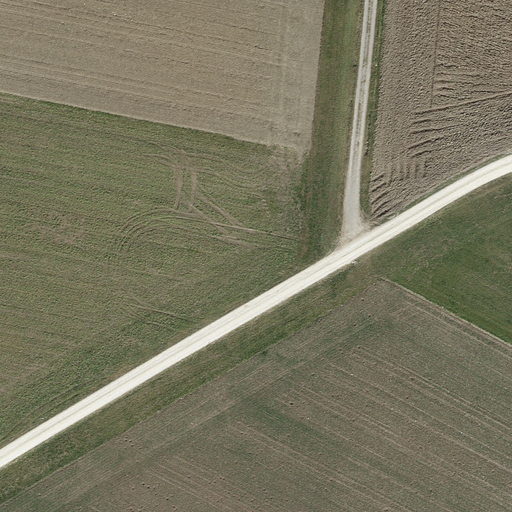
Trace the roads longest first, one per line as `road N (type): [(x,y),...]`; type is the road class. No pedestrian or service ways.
road 1 (track): [(511,163),(0,460)]
road 2 (track): [(352,252),(371,0)]
